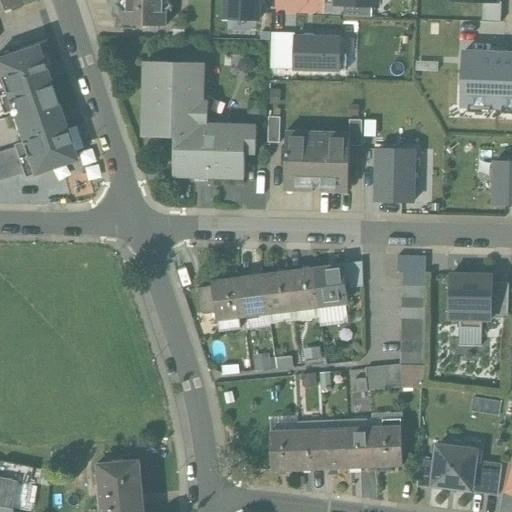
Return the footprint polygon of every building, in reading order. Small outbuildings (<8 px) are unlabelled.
[(0,0),(0,11),(20,4),(18,0),(0,0)] [(167,0),(123,0),(117,7),(124,13),(123,27),(166,27),(167,14),(174,8),(167,0)] [(260,0),(225,0),(225,20),(259,21),(260,0)] [(499,3),(483,3),(482,23),(501,23),(502,3),(499,3)] [(345,7),(344,18),(371,19),(372,8),(345,7)] [(294,36),(272,35),(271,69),(294,71),(294,36)] [(340,39),(295,38),(294,71),(346,72),(347,56),(340,56),(340,39)] [(34,47),(0,57),(0,82),(21,146),(29,170),(30,173),(72,159),(34,47)] [(511,55),(464,54),(462,100),(463,108),(511,109),(511,55)] [(204,65),(145,63),(143,138),(175,139),(174,177),(244,179),(245,155),(256,155),(256,127),(207,126),(208,104),(203,103),(204,65)] [(269,118),(268,144),(280,144),(281,119),(269,118)] [(350,134),(350,147),(362,148),(362,122),(350,121),(349,134),(350,134)] [(349,134),(286,133),(285,193),(349,194),(350,147),(350,134),(349,134)] [(0,179),(29,170),(21,146),(0,153),(0,179)] [(415,151),(377,150),(376,202),(414,203),(415,151)] [(511,163),(495,163),(494,206),(511,206),(511,163)] [(426,257),(398,257),(398,273),(404,273),(402,366),(424,367),(426,257)] [(361,266),(342,268),(344,283),(350,283),(350,289),(363,288),(361,266)] [(342,268),(315,271),(319,302),(319,308),(346,304),(344,283),(342,268)] [(315,271),(289,274),(293,306),(319,302),(315,271)] [(289,274),(265,277),(269,308),(293,306),(289,274)] [(492,277),(451,276),(450,320),(459,320),(459,330),(482,331),(482,321),(491,321),(491,320),(492,284),(492,277)] [(265,277),(240,280),(244,311),(269,308),(265,277)] [(212,288),(199,290),(202,313),(215,311),(216,320),(244,317),(244,311),(240,280),(212,284),(212,288)] [(509,284),(492,284),(491,320),(508,320),(509,284)] [(321,359),(320,348),(303,351),(305,361),(321,359)] [(269,355),(253,357),(255,372),(275,370),(274,359),(270,359),(269,355)] [(276,361),(277,371),(293,369),(292,359),(276,361)] [(223,376),(240,374),(239,366),(222,368),(223,376)] [(402,366),(366,370),(366,380),(355,381),(357,394),(404,388),(402,366)] [(302,376),(304,389),(317,388),(316,375),(302,376)] [(331,375),(320,376),(321,391),(332,391),(331,375)] [(224,395),(226,405),(234,403),(232,393),(224,395)] [(502,403),(473,399),(471,413),(499,417),(502,403)] [(373,429),(373,435),(375,467),(403,466),(401,428),(373,429)] [(298,433),(269,434),(271,471),(299,470),(298,438),(298,433)] [(373,435),(348,436),(350,468),(375,467),(373,435)] [(348,436),(323,437),(324,469),(350,468),(348,436)] [(323,437),(298,438),(299,470),(324,469),(323,437)] [(466,450),(437,447),(435,465),(433,487),(455,489),(472,492),(476,464),(466,450)] [(0,462),(0,463),(0,479),(17,483),(20,484),(24,467),(0,462)] [(143,511),(139,462),(103,464),(105,482),(99,482),(102,511),(143,511)] [(435,465),(419,463),(418,488),(432,488),(433,487),(435,465)] [(502,467),(476,464),(472,492),(472,493),(498,497),(502,467)] [(0,507),(12,510),(17,483),(0,479),(0,507)]
